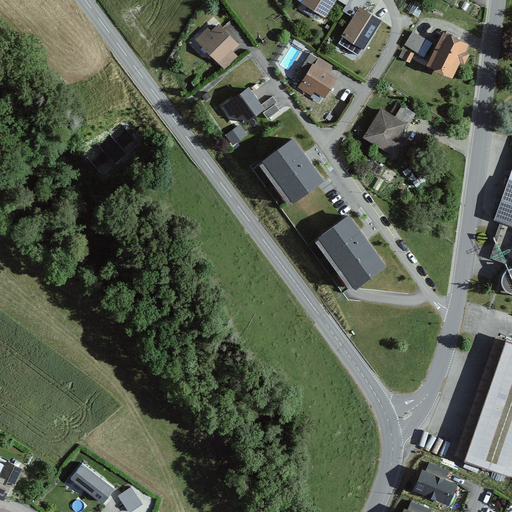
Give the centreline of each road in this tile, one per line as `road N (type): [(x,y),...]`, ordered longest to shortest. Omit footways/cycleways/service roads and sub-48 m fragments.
road 1 (secondary): [(85,0),(366,380),(389,424)]
road 2 (tertiary): [(455,310),(498,0)]
road 3 (residential): [(455,310),(438,303),(328,151)]
road 4 (residential): [(328,151),(389,54),(396,27),(388,0)]
road 5 (tertiary): [(389,424),(425,397),(455,310)]
road 6 (residential): [(328,151),(255,54)]
